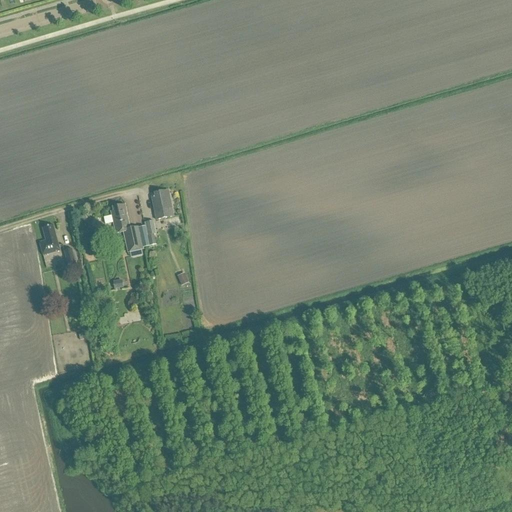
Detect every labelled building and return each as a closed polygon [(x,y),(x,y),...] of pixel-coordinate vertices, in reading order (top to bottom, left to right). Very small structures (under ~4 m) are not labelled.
[(174,218),(168,192),(155,194),(156,198),(152,199),(157,221),(174,218)] [(145,227),(139,228),(130,230),(125,206),(113,209),(114,213),(111,213),(116,235),(124,233),(129,254),(144,250),(143,249),(150,248),(145,227)] [(145,224),(150,247),(156,246),(154,236),(156,235),(154,222),(145,224)] [(60,252),(53,226),(43,229),(46,242),(40,244),(43,257),(60,252)] [(97,256),(96,248),(95,247),(93,248),(92,244),(88,245),(90,257),(96,256),(97,256)] [(64,252),(68,268),(76,266),(72,250),(64,252)] [(178,277),(182,287),(189,284),(185,274),(178,277)] [(114,283),(115,290),(124,289),(122,281),(114,283)]
